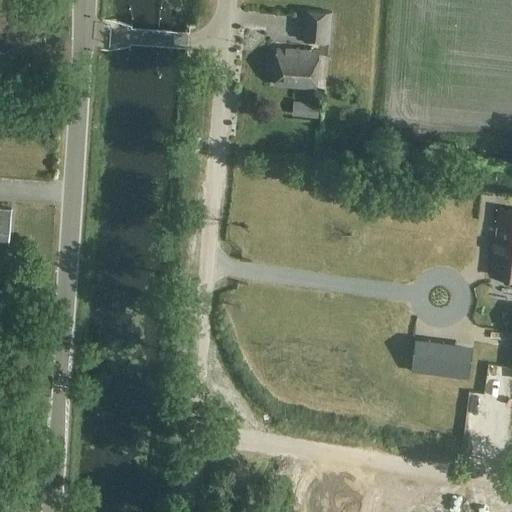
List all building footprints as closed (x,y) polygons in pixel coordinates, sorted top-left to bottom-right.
[(332,12),(306,10),(304,40),(329,42),(332,12)] [(318,88),(321,51),(286,49),(286,50),(278,50),(276,85),(318,88)] [(321,102),(306,101),(305,115),(320,116),(321,102)] [(0,241),(8,243),(11,209),(0,207),(0,241)] [(511,210),(498,209),(491,275),(511,277),(511,210)] [(472,350),(412,341),(408,366),(468,376),(472,350)]
